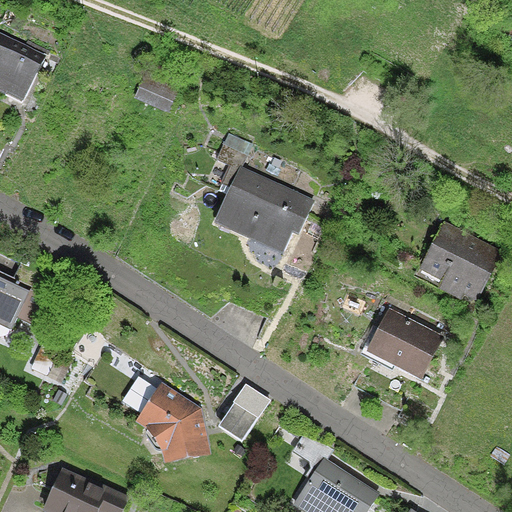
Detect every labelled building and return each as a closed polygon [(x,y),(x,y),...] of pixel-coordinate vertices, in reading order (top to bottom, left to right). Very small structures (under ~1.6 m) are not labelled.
[(0,94),(24,106),(45,60),(0,39),(0,94)] [(167,109),(177,90),(144,75),(135,94),(167,109)] [(244,169),(218,221),(267,246),(280,253),(290,232),(296,235),(312,204),(244,169)] [(497,253),(446,228),(424,270),(445,281),(476,296),(497,253)] [(3,276),(0,274),(0,325),(12,331),(31,288),(3,276)] [(439,338),(390,313),(372,349),(398,362),(420,374),(439,338)] [(198,409),(160,388),(139,423),(147,427),(164,452),(168,461),(204,454),(200,428),(198,409)] [(239,433),(261,401),(247,391),(225,423),(239,433)] [(322,461),(294,503),(307,511),(363,511),(374,496),(353,481),(322,461)] [(122,511),(127,501),(63,476),(48,511),(122,511)]
